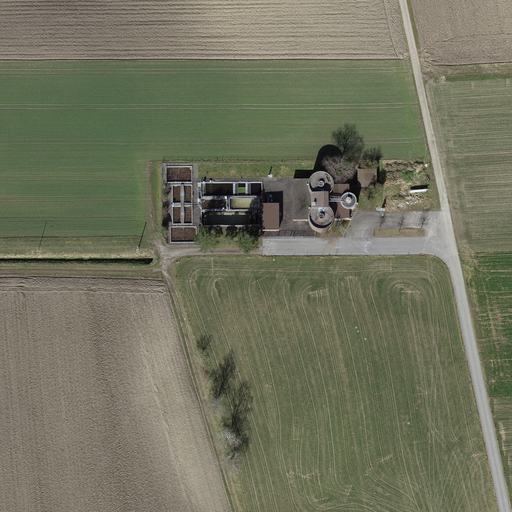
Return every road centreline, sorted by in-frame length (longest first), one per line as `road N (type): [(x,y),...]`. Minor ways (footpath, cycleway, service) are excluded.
road 1 (track): [(453,248),(163,256),(236,511)]
road 2 (track): [(507,511),(453,248)]
road 3 (track): [(453,248),(401,0)]
road 4 (track): [(167,270),(0,271)]
